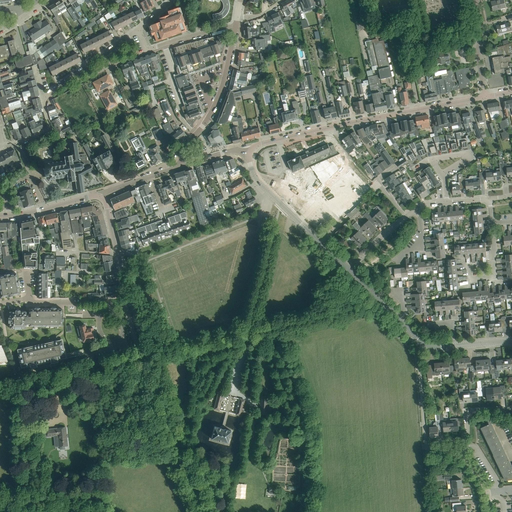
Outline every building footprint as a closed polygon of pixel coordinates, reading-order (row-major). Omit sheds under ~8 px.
[(60,12),(67,8),(61,0),(59,0),(55,3),(60,12)] [(76,0),(68,0),(71,4),(72,4),(73,4),(76,8),(80,5),(77,0),(76,0)] [(92,6),(88,0),(84,0),(90,8),(92,6)] [(150,9),(146,0),(140,3),(145,11),(150,9)] [(155,6),(151,0),(145,0),(146,0),(150,9),(155,6)] [(220,0),(221,0),(221,1),(222,2),(223,3),(223,4),(223,6),(223,7),(223,8),(223,9),(222,11),(221,12),(220,12),(219,13),(218,14),(212,15),(214,21),(219,19),(221,19),(222,18),(224,17),(225,16),(226,15),(227,14),(228,12),(229,11),(229,9),(229,7),(229,6),(229,4),(229,2),(228,1),(228,0),(220,0)] [(288,0),(287,0),(285,1),(291,13),(294,11),(291,4),(288,0)] [(294,0),(288,0),(291,4),(294,11),(297,10),(296,8),(297,7),(296,4),(294,0)] [(313,10),(308,0),(302,0),(304,6),(306,5),(309,11),(313,10)] [(498,0),(499,1),(491,2),(493,10),(498,9),(505,7),(503,0),(498,0)] [(291,13),(285,1),(281,4),(282,6),(280,7),(283,12),(284,11),(287,16),(291,14),(291,13)] [(55,3),(49,7),(55,17),(56,16),(58,15),(57,14),(60,12),(55,3)] [(72,5),(69,7),(73,13),(74,13),(78,19),(80,18),(72,5)] [(180,7),(178,8),(168,11),(168,12),(169,15),(159,18),(159,19),(160,22),(150,25),(151,26),(148,27),(154,42),(156,41),(156,42),(185,31),(186,31),(186,30),(183,22),(184,21),(181,15),(182,14),(180,7)] [(140,8),(135,11),(134,11),(138,19),(144,16),(140,8)] [(138,19),(134,11),(128,14),(132,22),(138,19)] [(271,16),(268,17),(268,23),(269,24),(270,30),(270,35),(273,34),(271,23),(274,22),(277,20),(279,24),(282,22),(277,13),(271,15),(271,16)] [(132,22),(128,14),(123,17),(127,25),(132,22)] [(111,22),(115,30),(121,28),(116,17),(113,18),(114,21),(111,22)] [(127,25),(123,17),(117,20),(121,28),(127,25)] [(40,21),(37,23),(44,34),(52,29),(46,20),(42,23),(40,21)] [(301,21),(302,28),(309,27),(306,20),(301,21)] [(31,33),(29,34),(33,41),(44,34),(37,23),(36,23),(37,25),(34,26),(35,28),(30,31),(31,33)] [(501,25),(497,26),(498,33),(503,32),(511,30),(510,23),(507,23),(502,24),(502,25),(501,25)] [(108,31),(103,33),(107,42),(112,39),(108,31)] [(61,32),(49,41),(50,42),(43,48),(41,46),(38,48),(39,49),(39,50),(40,49),(45,56),(55,49),(62,44),(67,40),(66,39),(61,32)] [(107,42),(103,33),(97,36),(101,44),(107,42)] [(225,40),(223,34),(216,36),(209,38),(208,38),(203,40),(203,39),(197,41),(191,43),(191,42),(185,44),(177,46),(178,49),(176,49),(175,47),(170,49),(177,67),(187,69),(188,74),(221,62),(219,58),(222,57),(225,40)] [(259,38),(252,39),(252,42),(252,44),(253,47),(256,46),(256,47),(255,47),(256,50),(267,49),(266,41),(266,35),(259,35),(259,38)] [(101,44),(97,36),(91,39),(95,47),(101,44)] [(95,47),(91,39),(86,42),(90,50),(95,47)] [(368,39),(366,42),(367,46),(372,71),(378,69),(371,40),(368,39)] [(0,46),(0,58),(8,57),(8,56),(12,55),(12,56),(17,54),(13,40),(8,42),(9,47),(5,48),(5,45),(0,46)] [(383,40),(378,42),(373,43),(379,69),(378,69),(380,79),(390,77),(389,67),(383,40)] [(90,50),(86,42),(80,45),(84,53),(90,50)] [(34,47),(33,43),(28,44),(31,55),(35,53),(37,63),(42,59),(42,58),(45,56),(40,49),(39,50),(39,49),(37,49),(36,46),(34,47)] [(498,57),(492,58),(493,58),(495,69),(494,69),(495,74),(505,73),(504,68),(508,67),(508,65),(507,63),(511,62),(511,58),(510,55),(511,54),(511,45),(511,43),(508,44),(501,46),(496,48),(497,48),(498,57)] [(434,60),(435,59),(436,64),(441,63),(441,64),(446,63),(446,65),(450,64),(449,59),(448,60),(447,56),(444,56),(443,52),(439,53),(439,51),(432,52),(434,60)] [(155,52),(149,54),(156,72),(160,71),(161,69),(159,63),(161,62),(158,54),(156,55),(155,52)] [(247,53),(238,52),(238,61),(243,61),(248,62),(249,59),(247,58),(247,53)] [(35,53),(31,55),(14,61),(17,69),(23,67),(33,63),(34,65),(38,64),(37,63),(35,53)] [(77,53),(71,56),(75,64),(81,61),(77,53)] [(152,72),(155,71),(149,54),(144,56),(146,64),(149,63),(152,72)] [(75,64),(71,56),(66,59),(70,67),(75,64)] [(138,58),(144,73),(147,72),(145,67),(147,66),(146,64),(144,56),(138,58)] [(140,65),(138,58),(133,60),(135,65),(135,68),(138,67),(141,74),(142,77),(144,76),(144,73),(140,65)] [(46,65),(42,59),(37,63),(38,64),(39,67),(46,65)] [(70,67),(66,59),(60,62),(64,70),(70,67)] [(64,70),(60,62),(55,65),(59,73),(64,70)] [(121,66),(122,69),(123,70),(124,74),(126,78),(129,77),(131,81),(130,81),(131,84),(130,84),(132,90),(139,87),(137,81),(135,82),(133,75),(134,74),(133,70),(132,67),(130,62),(121,66)] [(59,73),(55,65),(49,67),(53,75),(59,73)] [(187,69),(177,67),(176,71),(178,74),(173,76),(184,106),(181,107),(186,120),(193,128),(199,120),(201,117),(200,116),(200,115),(202,114),(188,74),(187,69)] [(447,75),(446,75),(449,91),(451,90),(452,91),(457,90),(457,88),(459,88),(459,89),(464,88),(463,85),(470,84),(469,76),(468,76),(467,72),(469,72),(468,68),(453,71),(453,70),(447,71),(447,75)] [(240,71),(233,70),(232,77),(238,79),(239,77),(245,78),(246,78),(247,74),(240,72),(240,71)] [(372,70),(366,71),(368,77),(374,106),(375,111),(387,109),(386,104),(384,96),(383,91),(379,92),(379,91),(379,92),(377,85),(380,84),(378,74),(373,76),(372,70)] [(265,73),(251,76),(253,81),(250,82),(251,85),(254,85),(267,81),(265,73)] [(431,91),(432,94),(430,94),(431,101),(437,99),(435,89),(433,80),(432,76),(431,76),(430,77),(429,74),(428,74),(426,74),(426,73),(422,74),(423,76),(426,76),(427,82),(428,85),(429,90),(430,90),(431,90),(431,91)] [(10,77),(9,74),(0,76),(0,83),(2,83),(1,80),(10,77)] [(93,83),(95,87),(96,88),(95,89),(99,96),(100,96),(108,110),(117,105),(109,90),(104,93),(102,90),(113,84),(108,75),(102,78),(103,79),(101,80),(101,78),(93,83)] [(314,82),(313,75),(307,76),(302,77),(305,89),(306,91),(310,90),(316,88),(314,82)] [(433,80),(436,95),(449,93),(446,75),(441,76),(442,79),(433,80)] [(36,85),(34,76),(28,77),(29,81),(20,84),(18,84),(19,87),(21,87),(28,85),(29,87),(36,85)] [(243,78),(239,77),(238,79),(232,77),(230,84),(238,86),(239,83),(242,84),(243,78)] [(305,89),(302,77),(303,81),(300,82),(301,87),(299,88),(300,90),(298,91),(299,98),(307,96),(305,91),(306,91),(305,89)] [(245,78),(243,78),(242,84),(239,83),(238,86),(230,84),(228,90),(229,91),(232,90),(233,89),(245,87),(245,84),(246,84),(247,78),(246,78),(245,78)] [(400,84),(399,84),(396,84),(397,87),(395,87),(396,93),(398,93),(399,93),(402,105),(409,104),(406,91),(402,92),(400,84)] [(251,85),(233,90),(234,97),(242,95),(242,94),(256,91),(254,85),(251,85)] [(338,86),(341,97),(347,95),(345,85),(344,85),(338,86)] [(38,91),(37,86),(29,88),(29,90),(22,92),(22,94),(18,95),(18,96),(23,95),(38,91)] [(8,91),(7,88),(0,90),(0,96),(11,93),(13,93),(13,92),(12,92),(11,90),(8,91)] [(386,88),(383,88),(384,95),(385,95),(388,108),(395,107),(392,94),(392,91),(391,91),(388,92),(386,91),(385,88),(386,88)] [(423,91),(424,97),(425,102),(431,101),(430,94),(428,95),(427,90),(423,91)] [(39,96),(38,91),(23,95),(25,102),(28,101),(39,98),(39,96)] [(233,92),(229,91),(228,91),(226,97),(227,98),(227,99),(235,102),(233,92)] [(12,96),(11,93),(0,96),(0,102),(0,103),(7,101),(6,98),(12,96)] [(283,108),(278,109),(279,114),(281,113),(283,123),(291,121),(287,105),(285,98),(288,98),(287,94),(280,95),(283,108)] [(361,97),(360,97),(360,98),(358,100),(358,101),(353,102),(354,108),(355,108),(356,113),(364,112),(362,100),(361,100),(361,97)] [(25,102),(26,106),(26,107),(27,109),(30,106),(33,105),(33,103),(33,104),(38,103),(38,104),(41,104),(39,98),(25,102)] [(235,102),(227,99),(224,107),(226,108),(234,111),(236,112),(235,102)] [(292,104),(287,105),(291,121),(298,119),(297,114),(300,114),(299,108),(297,100),(292,102),(292,104)] [(368,100),(365,101),(365,104),(366,108),(367,113),(374,111),(373,106),(372,103),(372,100),(368,101),(368,100)] [(166,102),(161,104),(164,111),(169,109),(170,109),(167,101),(166,102)] [(341,101),(336,102),(337,105),(340,118),(350,116),(349,109),(343,110),(342,104),(341,101)] [(2,109),(1,109),(3,114),(10,112),(10,110),(20,107),(20,108),(22,108),(22,109),(26,107),(25,102),(15,105),(2,109)] [(493,103),(487,104),(488,107),(488,108),(488,109),(488,112),(489,112),(491,118),(496,117),(500,116),(498,110),(501,110),(501,108),(500,105),(499,102),(497,103),(493,103)] [(38,104),(38,103),(33,104),(33,105),(34,108),(24,111),(25,113),(31,112),(42,109),(41,104),(38,104)] [(331,107),(328,108),(331,118),(337,117),(333,103),(330,104),(331,107)] [(55,105),(47,108),(51,120),(58,116),(55,105)] [(322,105),(324,115),(326,120),(331,118),(328,108),(325,108),(325,105),(322,105)] [(316,107),(314,107),(309,108),(313,124),(321,122),(318,110),(317,110),(316,107)] [(158,108),(152,110),(156,120),(162,117),(158,108)] [(220,115),(237,122),(238,121),(237,118),(237,117),(235,117),(232,116),(234,111),(226,108),(226,110),(223,109),(220,115)] [(475,112),(475,116),(478,115),(479,123),(485,122),(486,119),(484,110),(475,112)] [(449,114),(450,120),(451,123),(451,124),(457,122),(458,126),(462,125),(460,119),(457,119),(456,112),(449,113),(449,114)] [(446,113),(440,114),(440,115),(442,124),(448,123),(448,127),(452,126),(451,123),(450,120),(448,120),(446,113)] [(463,114),(464,119),(464,120),(465,123),(463,123),(465,129),(470,127),(468,123),(472,122),(470,113),(463,114)] [(40,121),(37,115),(36,114),(33,115),(33,117),(34,120),(36,123),(35,123),(38,131),(44,128),(41,121),(40,121)] [(237,122),(220,115),(220,116),(218,116),(216,123),(220,124),(232,122),(237,122)] [(428,115),(416,117),(417,125),(422,124),(423,128),(430,127),(428,115)] [(442,124),(440,115),(437,115),(434,116),(436,126),(439,126),(442,125),(442,124)] [(276,117),(273,118),(274,125),(272,125),(272,121),(266,122),(267,126),(268,126),(270,134),(280,132),(276,117)] [(58,118),(57,119),(52,121),(56,129),(59,134),(73,127),(70,123),(68,124),(63,127),(58,118)] [(250,129),(247,130),(247,131),(243,132),(242,123),(243,123),(242,118),(237,118),(238,121),(239,127),(240,133),(242,141),(252,139),(250,130),(250,129)] [(34,120),(28,123),(33,133),(38,131),(35,123),(36,123),(34,120)] [(402,129),(399,129),(400,136),(404,135),(403,134),(409,133),(407,121),(407,120),(401,121),(402,126),(402,128),(402,129)] [(407,121),(409,133),(409,134),(415,133),(416,136),(419,136),(418,127),(415,127),(415,126),(414,126),(414,125),(413,120),(407,121)] [(510,137),(505,120),(499,122),(502,130),(503,129),(504,132),(501,133),(503,139),(510,137)] [(22,128),(19,121),(16,122),(18,128),(20,128),(22,133),(24,137),(30,135),(27,127),(24,129),(24,127),(22,128)] [(18,128),(16,122),(12,124),(14,129),(9,131),(11,135),(13,134),(14,135),(11,136),(12,138),(14,137),(16,141),(22,138),(18,128)] [(169,122),(162,125),(165,131),(167,134),(168,133),(173,139),(175,142),(176,143),(181,140),(177,135),(175,132),(172,129),(170,124),(169,122)] [(175,122),(171,124),(173,128),(176,132),(175,132),(177,135),(181,140),(186,135),(181,128),(178,130),(176,126),(177,125),(175,122)] [(209,135),(207,137),(207,139),(209,142),(211,144),(214,143),(217,143),(219,142),(219,143),(220,146),(226,144),(226,145),(227,145),(226,145),(226,144),(223,138),(218,130),(215,124),(215,123),(214,123),(215,124),(211,128),(212,129),(213,130),(212,131),(213,131),(211,132),(211,133),(209,135)] [(393,131),(389,131),(389,132),(391,134),(393,138),(394,138),(394,137),(400,136),(399,129),(398,123),(392,124),(393,129),(393,130),(393,131)] [(482,137),(477,123),(473,125),(479,139),(482,137)] [(370,126),(370,127),(371,132),(372,132),(374,131),(376,136),(384,134),(382,127),(378,128),(377,124),(370,126)] [(238,127),(234,128),(233,128),(235,136),(231,137),(233,143),(242,141),(240,136),(238,127)] [(252,127),(249,128),(250,129),(250,130),(252,139),(261,137),(258,128),(252,130),(252,127)] [(371,132),(370,127),(365,128),(366,133),(372,141),(377,138),(372,132),(371,132)] [(371,142),(366,136),(364,131),(363,128),(358,130),(360,136),(361,135),(362,138),(367,144),(371,142)] [(153,131),(157,140),(163,138),(159,129),(153,131)] [(349,135),(352,139),(356,145),(357,145),(358,146),(360,147),(362,146),(362,144),(361,142),(355,132),(353,133),(349,135)] [(461,132),(456,133),(458,146),(459,146),(461,146),(462,145),(463,148),(468,147),(467,142),(470,142),(469,138),(466,139),(466,138),(461,139),(461,136),(462,136),(461,132)] [(83,145),(83,146),(91,160),(93,159),(95,163),(95,165),(99,171),(104,169),(109,167),(109,166),(115,163),(110,152),(113,150),(105,134),(101,136),(109,151),(102,154),(97,156),(94,158),(86,144),(83,145)] [(450,134),(445,135),(448,148),(450,148),(452,148),(452,150),(458,149),(456,140),(455,140),(451,141),(450,134)] [(135,141),(139,148),(137,149),(139,152),(136,154),(138,157),(136,158),(137,159),(133,161),(133,163),(131,164),(131,165),(133,169),(136,168),(137,170),(147,165),(143,158),(144,157),(142,155),(145,153),(144,150),(146,149),(144,145),(140,138),(141,138),(140,136),(136,138),(137,140),(135,141)] [(344,143),(341,145),(349,154),(354,151),(353,150),(356,147),(353,143),(348,136),(342,140),(344,143)] [(435,137),(433,137),(437,150),(438,150),(440,150),(442,150),(442,152),(447,151),(445,141),(445,142),(440,143),(438,136),(439,136),(438,136),(435,137)] [(427,152),(429,152),(431,152),(432,154),(437,152),(434,143),(433,143),(428,145),(426,139),(426,138),(421,140),(427,153),(427,152)] [(71,141),(71,143),(69,143),(71,155),(65,156),(64,155),(63,156),(64,157),(65,160),(44,164),(44,163),(44,164),(45,168),(43,167),(42,169),(44,170),(44,171),(45,173),(44,174),(44,175),(43,177),(45,178),(46,176),(50,176),(48,177),(48,178),(48,179),(48,180),(49,179),(50,180),(50,181),(51,180),(67,177),(68,181),(67,182),(68,183),(69,181),(75,181),(77,193),(85,192),(82,176),(93,170),(91,167),(95,165),(95,163),(91,165),(90,165),(90,163),(89,164),(88,161),(87,161),(86,157),(85,157),(84,154),(78,155),(76,142),(74,143),(74,140),(71,141)] [(414,142),(409,144),(416,156),(417,156),(419,155),(421,155),(421,156),(426,154),(422,145),(422,146),(417,148),(414,142)] [(287,162),(288,167),(291,166),(292,170),(293,172),(337,153),(334,145),(329,147),(328,144),(318,149),(309,153),(308,151),(307,151),(306,152),(307,154),(305,155),(304,155),(301,156),(297,158),(287,162)] [(376,148),(384,160),(389,167),(395,162),(381,144),(376,148)] [(152,153),(150,154),(155,164),(162,160),(158,152),(160,151),(157,145),(150,149),(152,153)] [(404,147),(400,149),(407,161),(409,159),(409,160),(411,159),(412,161),(416,158),(411,150),(407,153),(404,147)] [(14,150),(4,154),(8,165),(19,160),(14,150)] [(4,155),(0,156),(0,168),(8,165),(4,155)] [(236,167),(233,158),(224,162),(227,171),(236,167)] [(408,163),(405,159),(397,164),(399,168),(408,163)] [(223,160),(212,164),(216,176),(218,183),(221,182),(219,174),(227,172),(227,171),(224,162),(223,160)] [(378,165),(383,171),(389,167),(384,160),(378,165)] [(504,170),(503,160),(499,160),(500,168),(497,169),(497,172),(493,172),(494,181),(499,181),(499,180),(501,180),(500,170),(504,170)] [(503,160),(504,170),(507,170),(508,177),(510,176),(510,177),(511,176),(511,166),(510,167),(510,165),(507,165),(507,163),(503,163),(503,160)] [(312,182),(303,188),(310,199),(315,195),(338,219),(345,213),(347,215),(357,207),(366,198),(363,195),(370,189),(352,169),(349,171),(342,162),(315,180),(315,179),(311,182),(312,182)] [(370,174),(374,171),(368,163),(364,166),(370,174)] [(216,176),(212,164),(203,167),(205,173),(207,177),(207,179),(216,176)] [(383,171),(379,165),(373,169),(378,176),(383,171)] [(207,182),(202,166),(196,167),(200,181),(204,180),(204,183),(207,182)] [(417,176),(422,183),(434,175),(429,167),(424,170),(427,175),(422,178),(421,178),(419,175),(417,176)] [(486,168),(482,168),(483,175),(486,175),(487,182),(494,181),(493,172),(490,172),(489,169),(486,170),(486,168)] [(193,169),(184,172),(187,179),(189,187),(190,190),(201,226),(202,226),(209,223),(206,217),(211,215),(208,208),(209,208),(203,191),(199,193),(198,188),(199,187),(196,181),(195,179),(195,178),(194,174),(193,169)] [(184,171),(174,174),(177,183),(180,182),(181,186),(184,185),(185,189),(189,187),(187,179),(184,172),(184,171)] [(484,180),(483,172),(479,172),(480,177),(477,177),(477,180),(473,180),(473,176),(474,190),(479,189),(481,189),(480,179),(483,179),(483,180),(484,180)] [(384,184),(385,187),(389,185),(397,180),(393,174),(385,179),(387,182),(384,184)] [(434,175),(422,183),(423,186),(426,190),(428,189),(426,185),(427,185),(431,182),(434,186),(440,183),(434,175)] [(462,177),(462,175),(458,176),(459,182),(456,183),(456,186),(452,186),(453,195),(458,194),(460,194),(460,184),(463,184),(462,177)] [(474,190),(473,176),(470,176),(469,176),(469,177),(469,178),(466,178),(466,177),(462,177),(463,184),(466,184),(467,190),(469,190),(474,190)] [(161,183),(157,185),(162,198),(163,200),(162,201),(164,206),(172,203),(170,198),(169,198),(166,189),(168,189),(169,190),(171,191),(172,191),(173,192),(175,191),(177,197),(181,195),(179,190),(180,190),(178,183),(174,185),(171,179),(165,181),(166,184),(162,186),(161,183)] [(229,187),(232,193),(246,185),(242,180),(229,187)] [(400,185),(397,180),(389,185),(391,188),(387,190),(389,192),(395,189),(400,185)] [(151,193),(148,183),(139,187),(139,188),(136,189),(135,188),(135,189),(141,202),(146,215),(153,212),(150,204),(156,201),(153,193),(151,193)] [(397,192),(393,194),(395,196),(398,194),(406,189),(403,184),(400,185),(395,189),(397,192)] [(419,185),(416,187),(420,194),(423,198),(429,194),(427,192),(426,190),(423,186),(420,188),(419,185)] [(35,205),(30,189),(20,192),(20,197),(17,198),(19,204),(20,204),(21,206),(23,205),(24,208),(35,205)] [(141,202),(135,189),(134,190),(133,189),(131,190),(131,191),(130,191),(132,194),(134,197),(135,197),(137,203),(141,202)] [(406,189),(398,194),(400,197),(397,199),(398,202),(401,200),(410,195),(406,189)] [(130,190),(119,195),(124,206),(133,203),(133,202),(135,201),(132,194),(130,191),(130,190)] [(248,200),(244,202),(247,207),(252,204),(256,202),(254,197),(252,198),(251,195),(252,195),(249,191),(245,193),(247,197),(247,199),(248,200)] [(124,206),(119,195),(111,199),(114,210),(124,206)] [(224,202),(221,195),(215,197),(217,204),(224,202)] [(413,200),(410,195),(401,200),(403,203),(400,205),(401,207),(413,200)] [(92,206),(87,207),(90,223),(93,222),(95,221),(104,219),(102,212),(97,209),(92,206)] [(216,212),(214,206),(209,208),(208,208),(211,215),(216,212)] [(459,211),(459,206),(456,206),(456,211),(457,220),(464,219),(463,210),(459,211)] [(87,207),(81,208),(86,232),(91,231),(90,227),(91,227),(90,223),(87,207)] [(360,210),(357,207),(347,215),(351,219),(360,210)] [(69,210),(69,211),(70,217),(70,221),(71,225),(73,233),(76,233),(80,232),(81,232),(81,233),(82,233),(86,232),(81,208),(80,208),(80,209),(79,210),(76,210),(75,211),(73,212),(72,211),(69,212),(69,210)] [(124,209),(114,213),(116,219),(127,216),(125,213),(126,213),(124,209)] [(373,224),(375,222),(381,228),(384,225),(383,224),(388,219),(380,210),(372,218),(371,216),(368,219),(369,220),(373,224)] [(59,213),(58,214),(59,218),(60,218),(61,222),(61,225),(60,225),(61,232),(60,233),(62,241),(62,243),(63,249),(72,248),(75,247),(74,241),(71,241),(70,235),(72,234),(70,223),(69,218),(68,211),(59,212),(59,213)] [(162,220),(136,229),(137,233),(138,237),(136,238),(137,241),(138,243),(142,242),(143,244),(150,242),(161,238),(171,235),(170,233),(172,233),(172,234),(174,234),(173,233),(184,229),(184,230),(191,228),(185,212),(167,218),(168,221),(163,223),(162,220)] [(56,213),(45,216),(47,223),(48,229),(50,239),(54,239),(57,238),(58,243),(59,248),(61,248),(62,248),(61,243),(60,243),(60,241),(62,241),(60,233),(59,227),(58,227),(57,222),(58,222),(58,223),(58,222),(57,218),(57,214),(56,213)] [(137,215),(128,217),(127,217),(127,218),(121,220),(122,222),(117,223),(119,229),(130,225),(129,223),(130,223),(130,222),(133,221),(134,221),(138,220),(138,218),(137,215)] [(45,216),(38,217),(39,222),(40,225),(42,224),(47,223),(45,216)] [(26,221),(20,222),(21,235),(21,244),(24,267),(36,268),(37,268),(37,260),(31,259),(31,257),(37,257),(37,253),(29,253),(28,244),(39,243),(39,236),(38,236),(38,234),(37,227),(35,228),(34,225),(36,225),(35,219),(25,221),(26,221)] [(94,224),(92,225),(92,228),(105,224),(104,219),(95,221),(93,222),(94,224)] [(369,220),(361,228),(356,222),(353,225),(359,231),(361,234),(364,231),(370,237),(373,234),(372,233),(377,228),(373,224),(369,220)] [(3,257),(4,264),(5,270),(14,268),(16,268),(13,254),(9,255),(8,246),(7,240),(8,239),(8,238),(7,238),(6,228),(6,223),(0,222),(0,245),(0,247),(1,247),(3,257)] [(105,224),(92,228),(93,229),(95,236),(101,235),(102,235),(106,234),(108,234),(106,230),(105,224)] [(359,231),(351,239),(349,237),(343,243),(348,248),(354,242),(360,248),(363,245),(362,244),(367,239),(361,234),(359,231)] [(130,234),(119,236),(120,241),(125,240),(128,239),(129,239),(128,237),(128,236),(130,235),(130,234),(132,233),(130,234)] [(106,237),(106,235),(101,237),(101,236),(98,237),(100,244),(109,245),(108,244),(109,244),(108,238),(107,238),(107,237),(106,237)] [(100,244),(86,243),(86,250),(86,251),(89,251),(89,247),(97,248),(96,252),(109,253),(110,249),(109,249),(109,245),(100,244)] [(129,243),(121,245),(123,252),(128,251),(131,250),(130,246),(133,245),(132,243),(129,243)] [(501,260),(502,262),(506,262),(511,261),(511,254),(506,255),(506,259),(501,260)] [(39,269),(39,271),(44,271),(50,272),(50,268),(50,255),(45,255),(45,259),(45,262),(45,265),(44,265),(43,269),(42,269),(43,265),(39,265),(39,269)] [(65,257),(56,257),(56,271),(61,271),(65,271),(65,257)] [(112,261),(107,262),(104,262),(105,267),(102,268),(103,272),(114,270),(112,261)] [(397,269),(397,267),(389,268),(390,273),(395,273),(395,278),(402,277),(401,268),(400,268),(397,269)] [(6,275),(0,275),(0,290),(1,297),(8,296),(13,296),(13,295),(20,294),(19,293),(18,286),(17,281),(16,273),(11,274),(10,274),(6,275)] [(39,274),(38,274),(39,274),(39,278),(38,278),(39,278),(39,282),(38,282),(47,282),(47,273),(44,273),(39,274)] [(115,284),(115,275),(106,275),(106,281),(103,281),(103,280),(101,279),(88,279),(88,280),(88,284),(94,285),(102,284),(110,284),(115,284)] [(47,282),(38,282),(39,282),(39,286),(38,286),(39,286),(39,290),(38,290),(47,290),(47,282)] [(105,291),(100,291),(100,293),(100,295),(100,298),(105,298),(105,293),(112,293),(117,292),(118,291),(118,290),(118,287),(117,287),(116,285),(112,286),(104,286),(105,291)] [(47,290),(38,290),(39,290),(39,294),(38,294),(39,294),(39,298),(38,298),(47,298),(47,290)] [(426,312),(425,306),(416,306),(412,306),(412,309),(417,309),(417,313),(424,312),(424,316),(426,316),(427,316),(427,312),(426,312)] [(16,312),(10,312),(10,318),(8,318),(8,322),(10,322),(10,328),(15,328),(15,326),(21,326),(21,328),(26,328),(26,325),(29,325),(29,326),(34,326),(34,325),(41,325),(41,326),(50,326),(50,325),(57,325),(57,326),(62,326),(62,321),(63,321),(63,317),(62,317),(62,309),(56,309),(56,308),(51,308),(51,309),(40,309),(40,308),(35,308),(35,309),(29,309),(29,315),(26,315),(26,312),(20,312),(20,310),(16,310),(16,312)] [(495,323),(496,331),(502,331),(501,326),(506,326),(505,317),(505,316),(502,316),(501,318),(501,319),(499,319),(499,322),(495,323)] [(496,332),(496,331),(495,323),(495,319),(491,319),(491,320),(484,321),(485,329),(485,328),(489,327),(490,332),(496,332)] [(82,335),(83,341),(94,339),(92,333),(91,334),(90,329),(86,330),(85,325),(84,325),(84,324),(79,325),(80,326),(77,327),(79,335),(82,335)] [(479,329),(466,330),(467,333),(462,334),(462,337),(467,336),(476,335),(475,329),(479,329)] [(20,354),(19,354),(20,359),(21,358),(21,362),(20,362),(21,366),(30,364),(30,367),(32,366),(32,367),(32,366),(35,366),(37,365),(51,362),(52,362),(53,362),(55,361),(55,362),(56,362),(56,361),(57,361),(57,358),(65,356),(64,352),(63,352),(63,349),(64,349),(63,344),(62,344),(61,341),(53,343),(53,342),(51,342),(49,343),(47,343),(47,344),(33,347),(33,346),(30,347),(28,347),(26,348),(26,349),(19,350),(20,354)] [(0,364),(9,365),(1,344),(0,344),(0,364)] [(462,359),(463,370),(466,370),(469,367),(471,366),(470,358),(462,359)] [(463,370),(462,359),(455,359),(456,370),(460,369),(460,371),(463,370)] [(478,364),(473,364),(474,367),(474,373),(478,373),(478,371),(484,371),(483,360),(478,361),(478,364)] [(489,360),(483,360),(484,371),(490,370),(491,374),(495,374),(495,365),(491,365),(490,363),(489,363),(489,360)] [(505,371),(505,368),(504,360),(497,361),(497,365),(495,365),(495,374),(496,376),(498,376),(499,376),(498,372),(501,371),(505,371)] [(449,362),(442,363),(443,374),(453,373),(453,371),(453,366),(449,366),(449,362)] [(443,374),(442,363),(435,364),(435,367),(431,368),(431,365),(427,366),(427,365),(426,365),(428,379),(432,378),(432,375),(443,374)] [(482,386),(483,390),(483,396),(484,396),(484,395),(487,394),(487,400),(495,399),(493,388),(488,388),(487,385),(482,386)] [(500,387),(493,388),(495,399),(502,399),(501,394),(505,393),(505,385),(500,386),(500,387)] [(470,391),(471,401),(478,401),(477,394),(482,393),(482,394),(482,388),(477,388),(477,390),(470,391)] [(459,389),(459,390),(460,395),(463,394),(464,402),(471,401),(470,391),(463,391),(463,389),(459,389)] [(218,393),(214,409),(219,410),(223,394),(218,393)] [(259,405),(258,414),(268,414),(269,406),(267,406),(267,399),(260,398),(259,402),(260,402),(260,405),(259,405)] [(244,400),(240,399),(236,415),(240,416),(240,415),(242,416),(244,409),(242,408),(244,400)] [(444,432),(451,431),(450,422),(447,422),(446,420),(444,420),(443,415),(439,415),(440,420),(440,422),(443,422),(444,432)] [(450,419),(450,422),(451,431),(458,430),(458,426),(461,426),(460,418),(450,419)] [(483,427),(481,428),(496,458),(495,458),(505,480),(511,479),(511,465),(492,423),(490,420),(490,419),(487,420),(489,424),(488,425),(484,426),(483,427)] [(430,427),(427,428),(428,434),(430,434),(431,437),(435,437),(436,437),(436,436),(439,436),(438,427),(440,427),(440,422),(440,420),(435,421),(436,422),(435,422),(433,424),(433,426),(434,427),(430,427)] [(214,426),(211,439),(228,443),(231,431),(214,426)] [(57,429),(47,430),(48,437),(58,436),(59,446),(60,446),(60,450),(65,449),(65,446),(67,446),(67,437),(66,437),(66,434),(66,427),(57,428),(57,429)] [(462,487),(461,479),(452,480),(449,481),(450,484),(448,484),(448,489),(454,488),(462,487)] [(463,487),(462,487),(454,488),(454,493),(452,493),(452,497),(450,498),(451,502),(459,501),(459,497),(455,497),(455,496),(463,495),(463,487)] [(459,503),(454,503),(452,503),(453,511),(457,511),(466,511),(466,506),(459,506),(459,503)]
